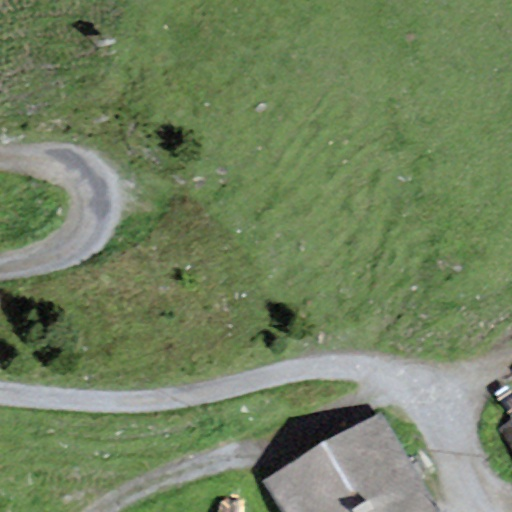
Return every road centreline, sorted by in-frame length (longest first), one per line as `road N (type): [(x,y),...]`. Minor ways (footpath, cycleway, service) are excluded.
road 1 (track): [(0,388),(102,398),(175,393),(305,365),(373,368),(413,389)]
road 2 (track): [(413,389),(267,452),(199,461),(111,511)]
road 3 (track): [(0,155),(78,160),(97,185),(97,212),(78,243),(42,260),(0,265)]
